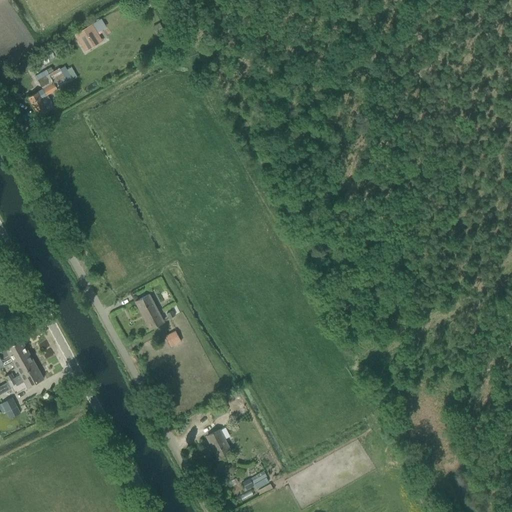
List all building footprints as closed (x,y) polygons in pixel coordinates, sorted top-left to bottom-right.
[(147,0),(126,12),(129,16),(150,5),(147,0)] [(160,22),(155,26),(159,33),(165,30),(160,22)] [(92,24),(74,35),(85,52),(103,41),(92,24)] [(32,70),(36,79),(51,73),(48,64),(32,70)] [(37,93),(28,97),(38,116),(47,111),(48,111),(54,107),(47,95),(56,90),(48,74),(38,80),(43,89),(37,92),(37,93)] [(135,302),(150,329),(163,322),(149,295),(135,302)] [(172,310),(166,313),(169,319),(175,316),(172,310)] [(165,336),(171,347),(181,341),(175,330),(165,336)] [(0,356),(0,369),(5,367),(13,362),(16,368),(32,359),(21,339),(5,348),(8,353),(0,357),(0,356)] [(24,381),(28,388),(43,379),(32,359),(16,368),(20,374),(14,378),(11,373),(5,377),(10,386),(15,384),(16,386),(24,381)] [(2,403),(6,412),(17,406),(12,398),(2,403)] [(209,408),(214,419),(227,413),(223,402),(209,408)] [(207,436),(219,459),(231,453),(220,430),(207,436)] [(249,478),(242,482),(246,490),(254,486),(255,486),(257,489),(269,482),(266,477),(267,477),(263,471),(250,478),(250,479),(249,478)]
